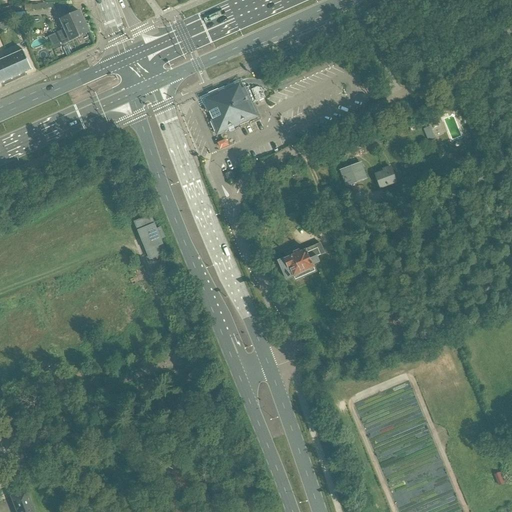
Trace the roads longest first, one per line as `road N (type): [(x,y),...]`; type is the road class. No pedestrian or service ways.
road 1 (unclassified): [(270,368),(293,357),(297,325),(258,273),(231,207),(235,192),(511,24)]
road 2 (primary): [(270,368),(154,84)]
road 3 (primary): [(132,94),(240,379)]
road 4 (primary): [(154,84),(341,0)]
road 5 (primary): [(318,511),(270,368)]
road 6 (primary): [(0,152),(132,94)]
road 7 (primary): [(240,379),(291,511)]
road 8 (primary): [(122,61),(0,114)]
road 9 (primary): [(260,0),(141,52)]
